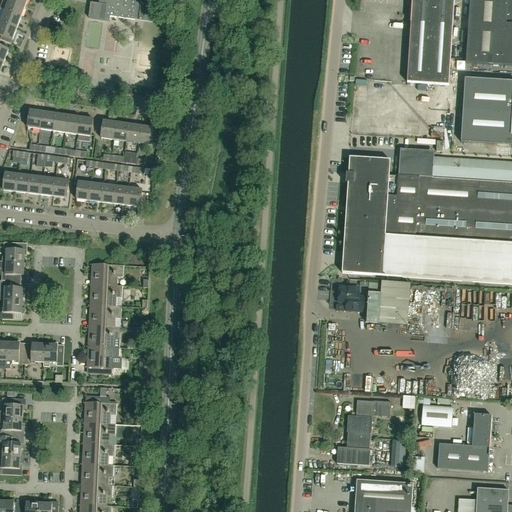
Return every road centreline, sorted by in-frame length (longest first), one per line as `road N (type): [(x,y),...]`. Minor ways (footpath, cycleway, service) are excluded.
road 1 (unclassified): [(297,511),(341,0)]
road 2 (tertiary): [(160,511),(175,233)]
road 3 (tertiary): [(175,233),(207,0)]
road 4 (residential): [(77,331),(80,252),(39,251),(35,329)]
road 5 (residential): [(68,489),(71,408),(37,406),(33,488)]
road 6 (residential): [(175,233),(0,214)]
road 7 (residential): [(0,121),(47,0)]
road 8 (unknown): [(17,77),(139,97)]
